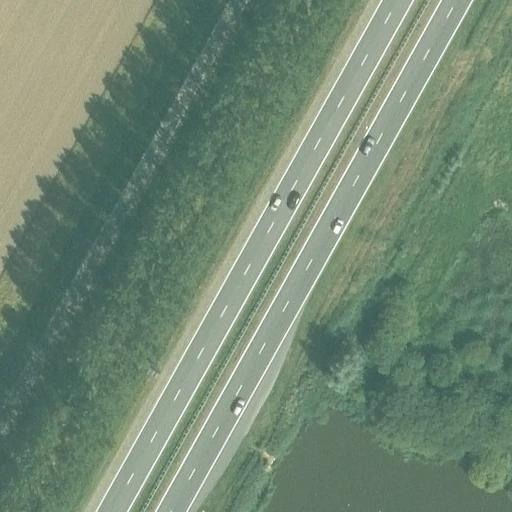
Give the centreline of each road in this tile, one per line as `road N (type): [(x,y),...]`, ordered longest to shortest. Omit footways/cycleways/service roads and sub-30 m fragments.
road 1 (trunk): [(397,0),(111,511)]
road 2 (trunk): [(170,511),(456,0)]
road 3 (unclassified): [(0,428),(239,0)]
